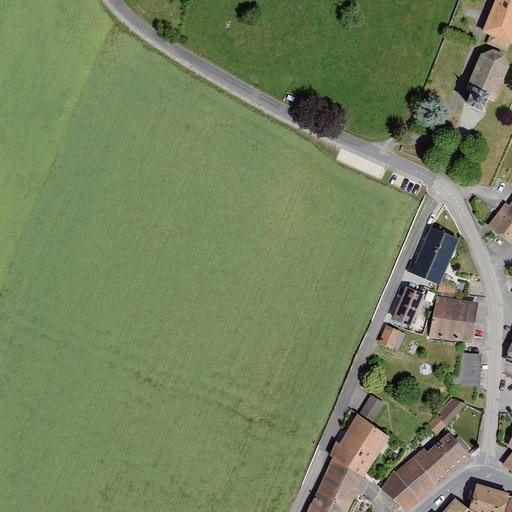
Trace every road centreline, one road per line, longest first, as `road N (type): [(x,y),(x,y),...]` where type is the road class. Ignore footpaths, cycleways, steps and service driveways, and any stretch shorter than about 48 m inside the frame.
road 1 (residential): [(440,186),(219,75),(114,0)]
road 2 (residential): [(299,511),(440,186)]
road 3 (residential): [(483,473),(495,309)]
